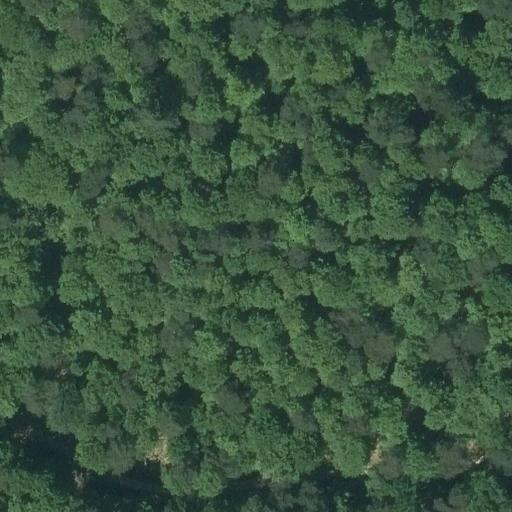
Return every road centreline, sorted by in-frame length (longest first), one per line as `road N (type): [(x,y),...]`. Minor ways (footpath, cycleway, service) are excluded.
road 1 (track): [(511,456),(191,489),(155,487),(0,429)]
road 2 (track): [(15,0),(56,214),(92,511)]
